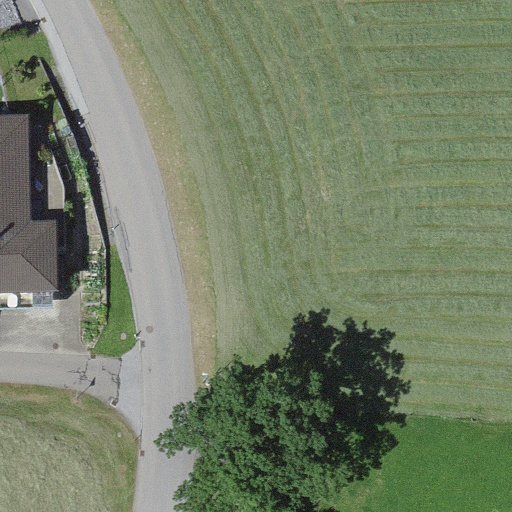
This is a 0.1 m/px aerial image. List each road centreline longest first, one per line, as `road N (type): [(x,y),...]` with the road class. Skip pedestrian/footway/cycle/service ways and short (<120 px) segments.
road 1 (track): [(60,0),(123,130),(175,388),(164,511)]
road 2 (residential): [(175,388),(0,371)]
road 3 (track): [(268,511),(254,465),(175,388)]
